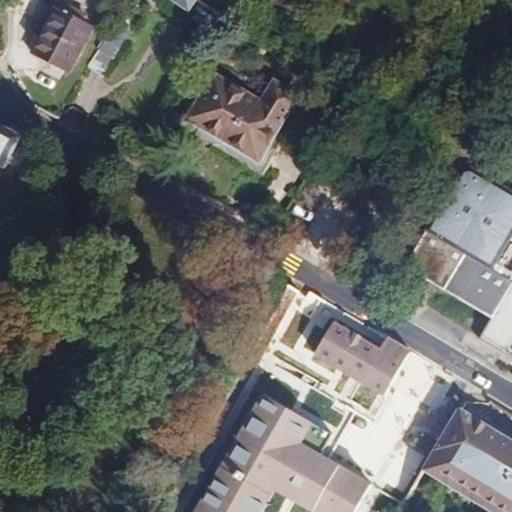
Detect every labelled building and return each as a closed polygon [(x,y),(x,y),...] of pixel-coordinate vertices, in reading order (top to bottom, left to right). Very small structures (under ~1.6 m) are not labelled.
[(153,0),(183,19),(189,9),(175,0),(153,0)] [(175,0),(189,9),(183,19),(210,36),(223,15),(198,0),(175,0)] [(68,72),(92,27),(56,9),(33,54),(68,72)] [(138,23),(122,13),(98,50),(99,51),(89,68),(104,77),(138,23)] [(262,103),(214,75),(188,119),(259,160),(297,96),(275,83),(262,103)] [(0,164),(6,168),(22,137),(0,125),(0,164)] [(511,196),(468,171),(458,176),(405,267),(492,318),(479,340),(511,358),(511,196)] [(281,342),(312,351),(325,305),(294,296),(281,342)] [(335,323),(316,355),(384,396),(411,351),(388,338),(381,350),(335,323)] [(269,393),(294,404),(298,394),(273,383),(269,393)] [(342,439),(268,398),(204,511),(274,511),(286,493),(320,511),(364,511),(380,485),(331,458),(342,439)] [(511,511),(511,440),(459,408),(451,423),(423,469),(492,511),(511,511)]
